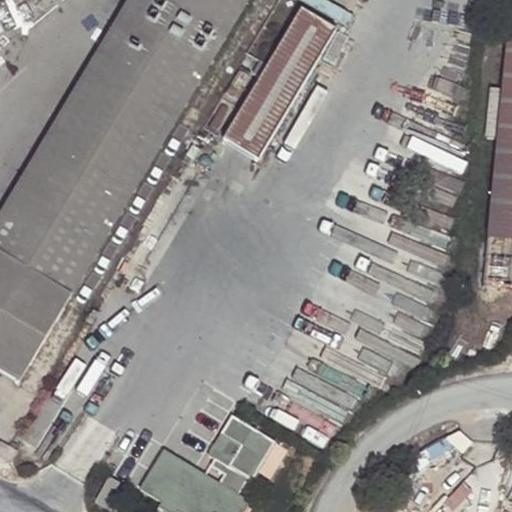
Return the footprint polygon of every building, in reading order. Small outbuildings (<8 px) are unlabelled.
[(0,372),(18,384),(246,0),(129,0),(0,213),(0,372)] [(511,139),(511,0),(510,0),(502,92),(497,138),(511,139)] [(334,33),(299,12),(224,140),(257,160),(334,33)] [(497,138),(502,92),(491,91),(487,141),(497,142),(497,138)] [(511,240),(511,139),(497,138),(497,142),(488,238),(511,240)] [(223,433),(229,437),(239,421),(233,418),(223,433)] [(141,489),(162,502),(177,511),(243,511),(249,502),(238,496),(249,478),(253,481),(258,473),(269,454),(257,448),(264,436),(239,421),(229,437),(223,433),(209,454),(217,459),(225,463),(220,472),(224,474),(218,484),(164,451),(141,489)] [(275,443),(264,436),(257,448),(269,454),(275,443)] [(276,444),(289,451),(292,447),(279,439),(276,444)] [(10,446),(2,441),(0,442),(0,457),(11,464),(19,451),(10,446)] [(275,443),(269,454),(258,473),(271,481),(289,451),(276,444),(275,443)] [(220,472),(225,463),(217,459),(212,467),(220,472)] [(404,511),(411,493),(397,489),(389,511),(404,511)] [(422,511),(426,498),(411,493),(404,511),(422,511)] [(165,511),(177,511),(162,502),(159,508),(165,511)]
